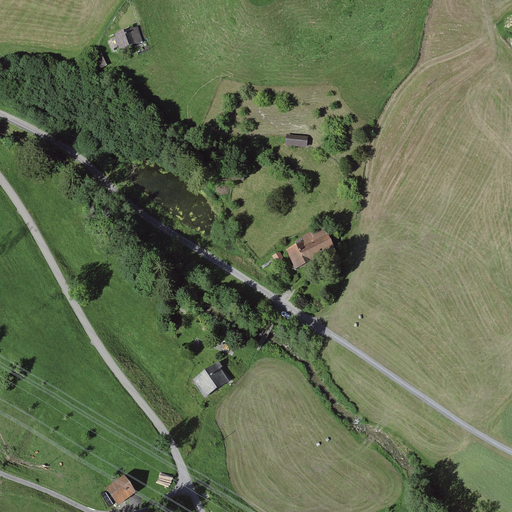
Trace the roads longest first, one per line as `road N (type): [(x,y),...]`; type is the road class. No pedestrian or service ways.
road 1 (track): [(511,452),(142,212),(79,158),(0,115)]
road 2 (unclassified): [(0,178),(119,369),(167,429),(209,511)]
